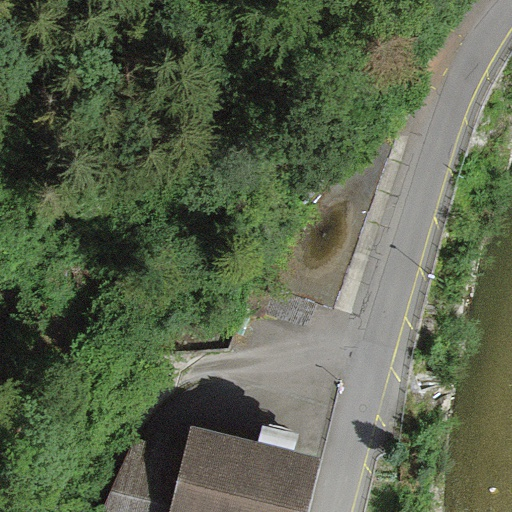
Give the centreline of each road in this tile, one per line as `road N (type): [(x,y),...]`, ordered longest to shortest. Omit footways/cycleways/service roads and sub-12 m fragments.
road 1 (residential): [(511,0),(433,133),(362,361),(330,511)]
road 2 (track): [(93,511),(138,416),(196,371),(362,361)]
